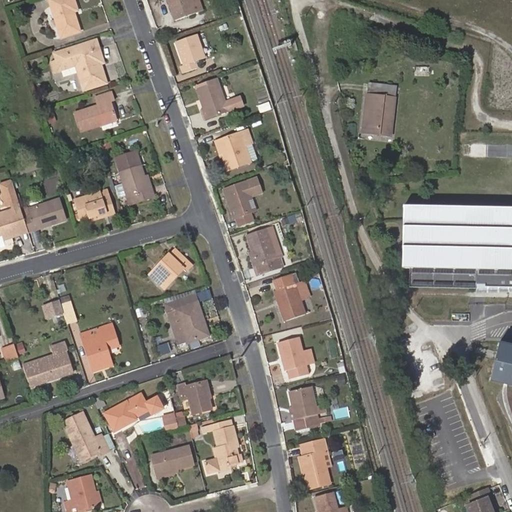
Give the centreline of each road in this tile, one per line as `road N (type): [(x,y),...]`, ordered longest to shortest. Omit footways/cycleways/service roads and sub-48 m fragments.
road 1 (residential): [(0,422),(252,340)]
road 2 (track): [(332,0),(464,43),(481,62),(477,112),(511,123)]
road 3 (residential): [(134,0),(209,212)]
road 4 (residential): [(0,274),(209,212)]
road 5 (residential): [(252,340),(283,484)]
road 6 (residential): [(209,212),(252,340)]
road 7 (track): [(388,0),(511,43)]
